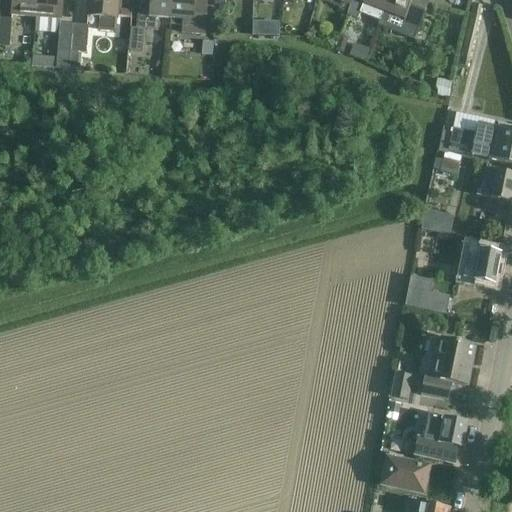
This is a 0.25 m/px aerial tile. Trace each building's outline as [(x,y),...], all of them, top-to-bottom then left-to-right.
[(12,0),(11,16),(36,18),(37,0),(12,0)] [(37,0),(36,18),(35,31),(59,33),(59,24),(60,24),(60,20),(62,0),(37,0)] [(88,0),(87,17),(98,18),(97,29),(100,33),(111,34),(115,30),(116,19),(117,20),(118,0),(88,0)] [(170,26),(172,0),(149,0),(149,3),(137,2),(135,30),(130,29),(128,53),(141,54),(143,31),(157,32),(158,20),(170,21),(170,26)] [(194,0),(172,0),(170,26),(181,27),(181,34),(203,36),(205,8),(194,7),(194,0)] [(351,0),(350,6),(346,16),(357,20),(359,14),(379,22),(380,22),(388,0),(351,0)] [(379,22),(378,26),(414,40),(429,0),(388,0),(380,22),(379,22)] [(121,10),(120,20),(131,20),(131,11),(121,10)] [(453,18),(450,29),(459,32),(462,20),(453,18)] [(0,47),(9,48),(12,20),(0,19),(0,47)] [(59,33),(56,69),(68,70),(70,53),(72,25),(60,24),(59,24),(59,33)] [(72,25),(70,53),(79,54),(86,55),(88,27),(72,25)] [(268,29),(268,39),(278,40),(279,30),(268,29)] [(338,42),(335,52),(342,55),(346,45),(338,42)] [(202,43),(201,56),(212,57),(213,44),(202,43)] [(70,53),(68,70),(78,71),(79,54),(70,53)] [(32,59),(32,67),(50,68),(50,60),(32,59)] [(439,82),(437,97),(448,99),(451,84),(439,82)] [(452,130),(448,152),(511,165),(511,130),(494,127),(495,122),(462,115),(456,114),(452,130)] [(440,173),(457,176),(460,163),(443,160),(440,173)] [(510,203),(511,193),(511,174),(485,169),(482,184),(476,183),(475,191),(477,191),(476,196),(510,203)] [(494,285),(500,254),(469,248),(463,279),(494,285)] [(408,291),(404,310),(445,319),(449,300),(408,291)] [(424,377),(420,396),(448,402),(451,384),(467,387),(475,346),(440,339),(432,379),(424,377)] [(395,377),(390,400),(407,403),(412,380),(395,377)] [(389,403),(388,411),(399,413),(400,405),(389,403)] [(462,449),(467,424),(428,416),(423,440),(417,439),(414,456),(454,464),(457,448),(462,449)] [(388,459),(387,459),(382,485),(423,494),(428,468),(401,462),(402,458),(389,455),(388,459)]
